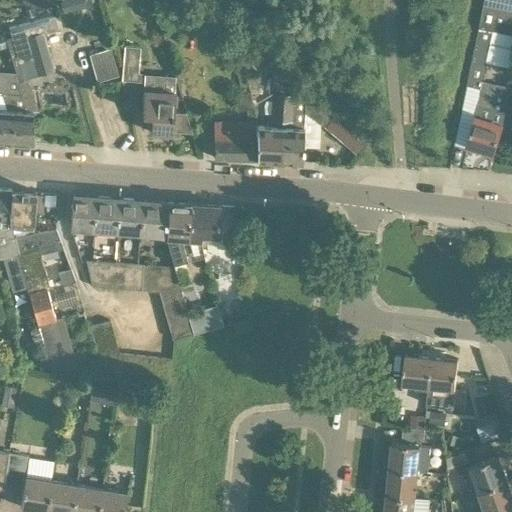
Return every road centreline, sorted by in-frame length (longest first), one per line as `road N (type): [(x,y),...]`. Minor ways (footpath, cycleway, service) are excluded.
road 1 (tertiary): [(365,198),(0,168)]
road 2 (residential): [(238,511),(250,431),(289,416),(339,421)]
road 3 (residential): [(511,337),(352,318)]
road 4 (tertiary): [(511,216),(365,198)]
road 5 (residential): [(352,318),(365,198)]
